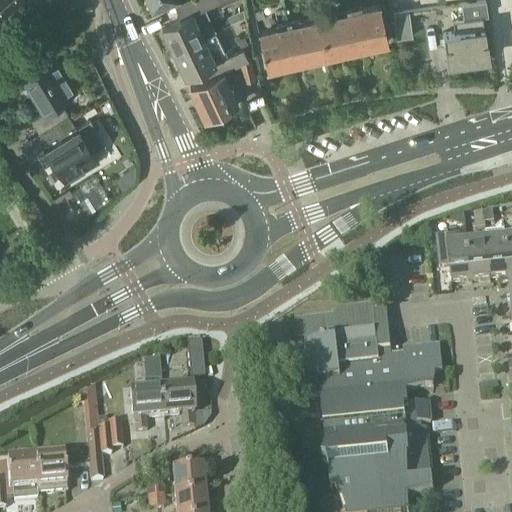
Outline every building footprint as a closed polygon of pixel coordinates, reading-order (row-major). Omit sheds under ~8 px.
[(146,0),(150,8),(169,0),(146,0)] [(160,26),(172,50),(203,35),(198,24),(210,19),(204,7),(218,0),(221,4),(228,0),(186,0),(174,6),(179,17),(160,26)] [(454,30),(442,32),(444,47),(446,47),(448,62),(488,56),(482,15),(488,14),(485,0),(477,0),(460,3),(463,17),(452,19),(454,30)] [(348,11),(318,17),(326,54),(356,47),(387,41),(379,4),(348,11)] [(243,8),(228,15),(231,21),(231,22),(245,15),(244,15),(243,8)] [(392,12),(396,37),(411,35),(408,10),(392,12)] [(318,17),(288,24),(258,30),(266,67),(296,61),(326,54),(318,17)] [(222,70),(239,61),(247,58),(241,45),(226,53),(215,30),(203,36),(203,35),(172,50),(183,73),(202,64),(208,76),(222,70)] [(30,116),(39,131),(68,113),(60,100),(77,89),(56,54),(21,75),(42,109),(30,116)] [(249,59),(239,61),(243,79),(253,77),(249,59)] [(222,70),(208,76),(189,85),(204,116),(236,100),(222,70)] [(68,113),(39,131),(47,144),(44,146),(65,180),(98,159),(93,151),(106,143),(90,118),(76,126),(68,113)] [(491,211),(482,213),(483,229),(492,228),(491,211)] [(483,229),(482,213),(473,216),(474,229),(483,229)] [(489,281),(507,279),(503,239),(502,231),(484,233),(485,241),(489,281)] [(450,285),(470,283),(465,243),(457,244),(456,235),(436,237),(439,269),(448,268),(450,285)] [(507,279),(508,287),(511,286),(511,238),(503,239),(507,279)] [(470,283),(489,281),(485,241),(465,243),(470,283)] [(306,351),(307,359),(390,352),(386,311),(373,312),(372,311),(371,310),(370,309),(368,308),(366,307),(338,310),(334,318),(302,321),(300,321),(298,322),(297,323),(296,325),(295,326),(295,328),(296,347),(306,351)] [(185,340),(185,345),(188,381),(202,380),(199,344),(198,339),(185,340)] [(439,348),(403,351),(403,357),(390,358),(390,352),(307,359),(311,370),(308,373),(309,381),(300,382),(302,399),(319,401),(330,494),(336,494),(343,511),(407,511),(406,499),(432,492),(425,426),(429,426),(427,406),(408,408),(406,407),(405,393),(424,390),(432,390),(435,375),(442,373),(439,348)] [(190,388),(159,391),(162,419),(179,417),(180,429),(192,428),(191,416),(192,416),(190,388)] [(162,419),(159,391),(128,393),(130,422),(131,421),(132,433),(145,432),(144,421),(162,419)] [(95,430),(95,435),(98,435),(100,456),(110,455),(109,451),(120,450),(118,423),(106,424),(107,429),(95,430)] [(63,458),(33,461),(36,497),(64,494),(64,487),(66,487),(65,471),(79,469),(90,469),(89,463),(100,462),(100,456),(98,435),(95,435),(84,437),(85,449),(79,449),(76,449),(76,457),(63,458)] [(33,461),(6,463),(8,492),(12,492),(13,499),(13,503),(36,501),(36,497),(33,461)] [(0,492),(3,493),(8,492),(6,463),(0,463),(0,492)] [(171,472),(173,497),(203,494),(201,469),(171,472)] [(145,488),(146,500),(161,498),(160,487),(145,488)] [(173,497),(174,511),(205,511),(203,494),(173,497)] [(161,498),(146,500),(147,511),(162,510),(161,498)]
